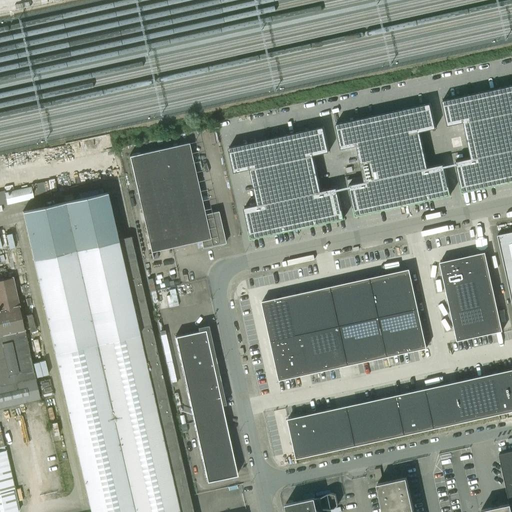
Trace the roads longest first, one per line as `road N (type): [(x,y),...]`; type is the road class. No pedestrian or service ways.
road 1 (unclassified): [(261,484),(221,274),(511,205)]
road 2 (unclassified): [(261,484),(511,428)]
